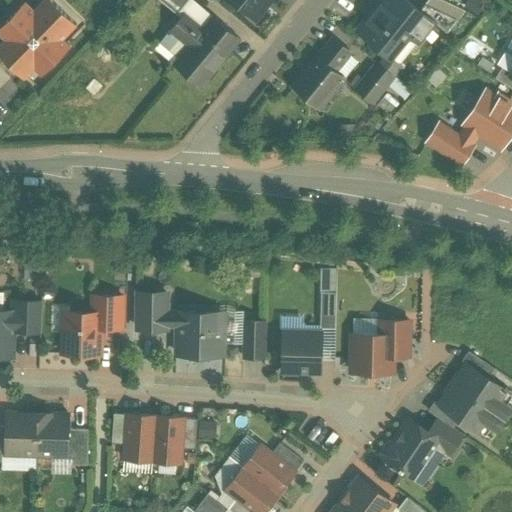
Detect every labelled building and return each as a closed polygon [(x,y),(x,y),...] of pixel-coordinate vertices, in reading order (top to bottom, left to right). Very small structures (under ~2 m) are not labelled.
[(187,0),(153,0),(173,17),(187,0)] [(227,0),(253,21),(271,0),(227,0)] [(416,12),(403,0),(379,0),(352,30),(385,62),(408,38),(420,50),(438,31),(416,12)] [(444,38),(464,11),(438,0),(427,0),(416,12),(438,31),(444,38)] [(24,2),(0,28),(0,40),(7,47),(0,54),(0,63),(19,81),(31,68),(40,76),(70,43),(60,34),(70,24),(45,2),(35,12),(24,2)] [(186,48),(171,65),(198,88),(238,41),(208,16),(200,26),(183,11),(166,31),(186,48)] [(328,38),(284,87),(315,115),(347,79),(329,63),(341,49),(328,38)] [(511,60),(499,77),(511,87),(511,60)] [(374,61),(349,92),(369,108),(394,77),(374,61)] [(437,117),(419,142),(458,171),(480,141),(496,152),(511,130),(511,109),(485,90),(456,130),(437,117)] [(332,293),(318,293),(317,324),(331,325),(332,293)] [(90,311),(59,310),(58,356),(93,357),(94,328),(122,329),(122,295),(90,295),(90,311)] [(171,295),(133,295),(133,336),(170,336),(170,357),(221,357),(220,312),(171,312),(171,295)] [(9,311),(0,310),(0,358),(9,359),(10,330),(38,331),(39,302),(9,301),(9,311)] [(230,310),(230,343),(239,343),(240,310),(230,310)] [(381,329),(342,329),(343,374),(386,373),(386,358),(398,357),(398,315),(380,316),(381,329)] [(249,318),(248,359),(274,359),(275,328),(266,328),(266,319),(249,318)] [(316,332),(279,331),(278,372),(315,373),(316,332)] [(499,417),(511,398),(511,392),(463,357),(447,380),(499,417)] [(483,440),(499,417),(447,380),(431,403),(483,440)] [(86,423),(86,400),(74,400),(73,423),(86,423)] [(403,406),(363,461),(400,488),(430,447),(447,460),(457,445),(403,406)] [(0,460),(30,460),(30,407),(0,407),(0,460)] [(62,460),(62,407),(30,407),(30,460),(62,460)] [(149,412),(119,411),(116,460),(147,462),(149,412)] [(180,414),(149,412),(147,462),(177,463),(180,414)] [(199,436),(214,435),(214,424),(198,425),(199,436)] [(260,435),(239,463),(282,496),(303,467),(260,435)] [(239,463),(217,492),(244,511),(269,511),(282,496),(239,463)] [(386,511),(392,505),(358,481),(335,511),(386,511)] [(421,511),(404,499),(394,511),(421,511)]
